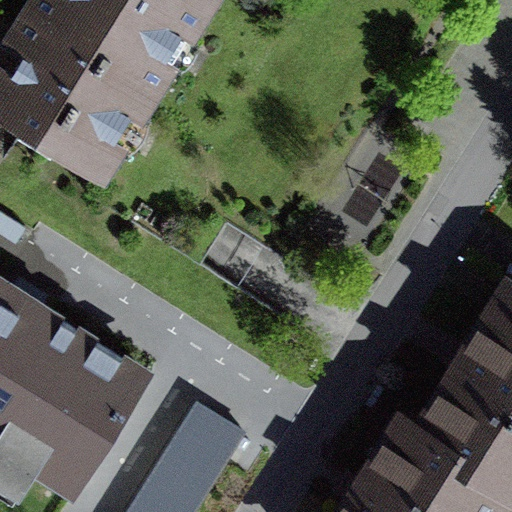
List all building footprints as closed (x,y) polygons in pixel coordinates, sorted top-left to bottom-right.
[(35,0),(8,44),(18,49),(7,67),(0,62),(0,108),(23,123),(19,130),(50,149),(54,143),(101,172),(120,141),(110,135),(126,110),(136,116),(171,60),(160,53),(176,28),(186,35),(208,0),(35,0)] [(33,462),(71,486),(144,370),(0,279),(0,436),(7,424),(43,447),(33,462)] [(511,282),(510,281),(418,426),(417,428),(508,485),(507,486),(511,489),(511,282)] [(193,511),(245,430),(197,400),(126,511),(193,511)] [(508,485),(417,428),(418,426),(401,416),(340,511),(474,511),(486,494),(498,501),(507,486),(508,485)] [(77,511),(104,511),(85,500),(77,511)]
